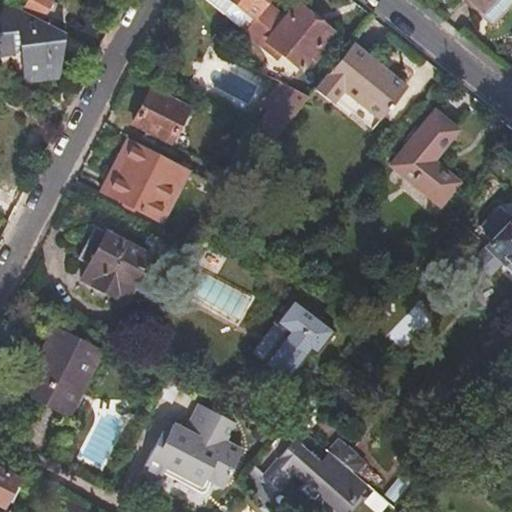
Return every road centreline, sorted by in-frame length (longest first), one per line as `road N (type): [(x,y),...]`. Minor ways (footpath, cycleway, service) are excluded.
road 1 (residential): [(147,0),(0,281)]
road 2 (residential): [(511,97),(385,0)]
